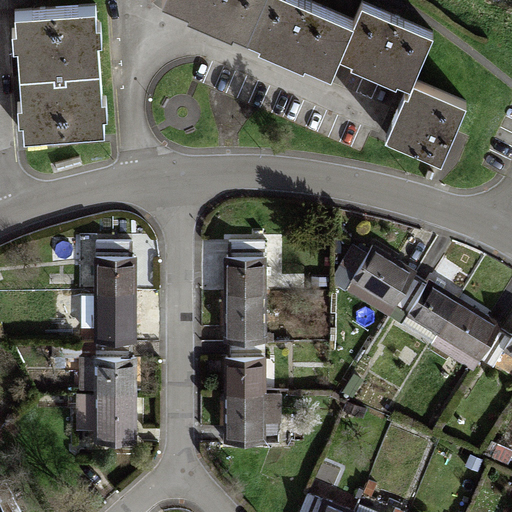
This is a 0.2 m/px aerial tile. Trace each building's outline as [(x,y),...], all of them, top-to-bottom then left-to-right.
[(360,0),(353,17),(313,0),(165,0),(188,10),(191,3),(206,9),(203,16),(288,53),(291,46),(306,53),(303,59),(330,71),(339,52),(352,58),(355,52),(370,59),(367,65),(410,84),(407,90),(413,93),(407,108),(401,105),(387,136),(441,159),(466,101),(413,77),(433,31),(362,0),(360,0)] [(94,3),(15,9),(19,56),(27,55),(28,69),(20,69),(24,131),(103,126),(94,3)] [(206,9),(191,3),(188,10),(203,16),(206,9)] [(306,53),(291,46),(288,53),(303,59),(306,53)] [(370,59),(355,52),(352,58),(367,65),(370,59)] [(28,69),(27,55),(19,56),(20,69),(28,69)] [(407,108),(413,93),(407,90),(401,105),(407,108)] [(131,238),(96,238),(96,289),(134,289),(134,253),(131,253),(131,238)] [(263,239),(228,238),(228,253),(225,253),(225,289),(263,289),(263,239)] [(365,251),(352,243),(341,260),(354,268),(365,251)] [(415,270),(370,243),(365,251),(354,268),(350,275),(395,302),(413,272),(415,270)] [(413,272),(395,302),(438,329),(457,297),(441,287),(433,282),(427,278),(426,280),(413,272)] [(395,302),(350,275),(345,284),(389,311),(395,302)] [(445,281),(436,276),(433,282),(441,287),(445,281)] [(134,289),(96,289),(96,293),(96,325),(96,340),(131,340),(134,340),(134,289)] [(263,289),(225,289),(225,339),(228,339),(263,339),(263,289)] [(96,293),(82,293),(82,325),(96,325),(96,293)] [(457,297),(438,329),(480,355),(498,325),(500,323),(457,297)] [(438,329),(395,302),(389,311),(432,338),(438,329)] [(32,323),(7,322),(7,334),(32,335),(32,323)] [(511,330),(511,333),(498,325),(480,355),(492,363),(503,345),(511,350),(511,330)] [(480,355),(438,329),(432,338),(430,342),(472,368),(480,355)] [(263,339),(228,339),(228,354),(225,354),(225,390),(263,390),(263,339)] [(96,340),(81,340),(81,354),(96,354),(96,388),(96,390),(134,390),(134,355),(131,354),(131,340),(96,340)] [(81,354),(79,354),(79,388),(96,388),(96,354),(81,354)] [(361,377),(354,373),(344,388),(351,393),(361,377)] [(134,390),(96,390),(96,392),(96,425),(96,440),(133,441),(134,390)] [(224,440),(262,440),(277,440),(278,391),(263,391),(263,390),(225,390),(224,440)] [(96,392),(81,392),(81,425),(96,425),(96,392)] [(21,511),(4,481),(0,483),(0,511),(21,511)] [(374,485),(366,482),(362,492),(370,495),(374,485)] [(352,511),(353,510),(307,491),(298,511),(352,511)] [(383,511),(357,501),(353,510),(357,511),(383,511)]
